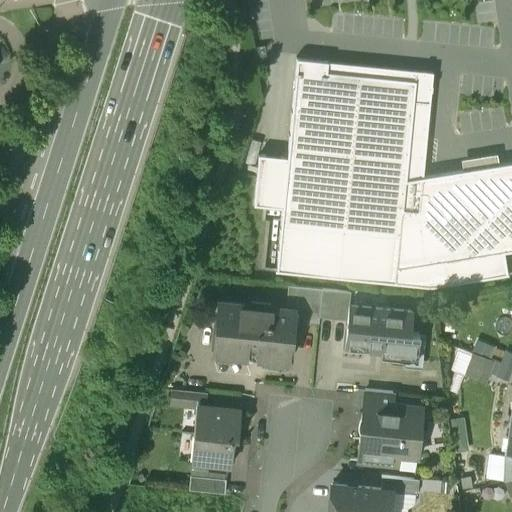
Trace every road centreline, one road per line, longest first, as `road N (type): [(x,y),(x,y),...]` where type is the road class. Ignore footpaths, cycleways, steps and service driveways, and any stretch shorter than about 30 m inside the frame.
road 1 (primary): [(7,511),(164,0)]
road 2 (primary): [(113,0),(0,359)]
